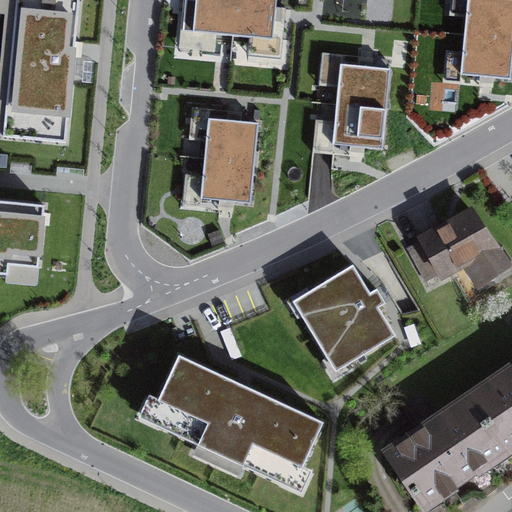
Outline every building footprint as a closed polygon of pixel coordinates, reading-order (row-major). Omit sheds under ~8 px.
[(75,47),(79,0),(7,0),(0,75),(0,137),(66,144),(75,47)] [(277,0),(195,0),(195,4),(193,27),(274,34),(276,11),(277,0)] [(511,0),(471,0),(463,75),(488,78),(511,80),(511,0)] [(340,57),(333,146),(360,148),(385,150),(392,61),(369,59),(340,57)] [(208,118),(202,199),(227,201),(253,203),(259,122),(236,120),(208,118)] [(0,275),(38,279),(45,206),(0,201),(0,275)] [(446,225),(447,226),(423,242),(408,251),(425,278),(437,271),(441,278),(470,259),(485,282),(508,267),(473,212),(461,220),(459,217),(446,225)] [(371,294),(350,258),(291,293),(330,359),(389,325),(371,294)] [(243,381),(178,355),(151,422),(296,482),(323,414),(243,381)] [(511,367),(386,453),(421,504),(461,477),(511,441),(511,367)]
